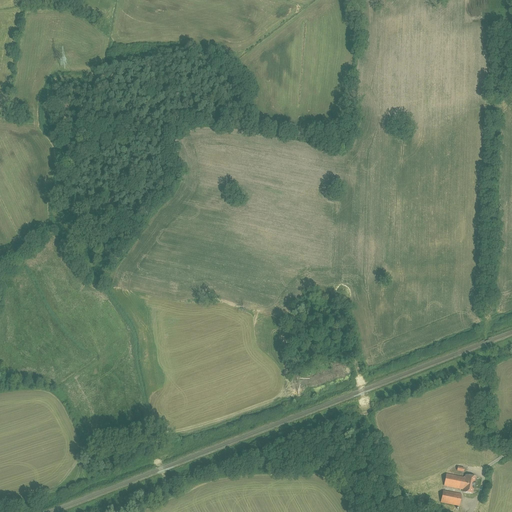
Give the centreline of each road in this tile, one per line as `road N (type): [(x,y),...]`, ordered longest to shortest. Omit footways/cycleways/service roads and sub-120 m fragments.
road 1 (track): [(168,482),(182,491),(228,475),(320,475),(350,511)]
road 2 (track): [(0,510),(94,478),(89,460),(147,443),(152,450)]
